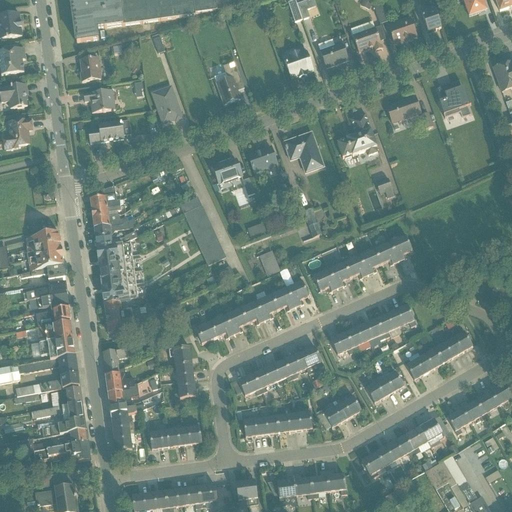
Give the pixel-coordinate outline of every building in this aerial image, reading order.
[(66,0),(73,48),(97,44),(95,32),(191,18),(191,16),(214,12),(211,0),(66,0)] [(291,0),(290,0),(296,17),(316,10),(312,0),(291,0)] [(460,0),(467,20),(486,13),(481,0),(460,0)] [(492,0),(499,17),(511,12),(511,2),(511,0),(492,0)] [(427,35),(440,30),(432,8),(419,12),(427,35)] [(0,41),(21,38),(18,14),(0,16),(0,41)] [(394,47),(417,39),(409,18),(387,26),(394,47)] [(374,52),(382,50),(375,29),(351,37),(357,55),(373,50),(374,52)] [(168,42),(161,44),(166,58),(173,55),(168,42)] [(325,71),(349,63),(341,43),(318,52),(325,71)] [(0,75),(25,73),(23,49),(0,51),(0,75)] [(290,80),(313,72),(306,50),(282,58),(290,80)] [(82,84),(101,81),(97,58),(79,61),(82,84)] [(502,95),(511,91),(511,66),(511,67),(509,62),(492,68),(502,95)] [(347,71),(334,75),(338,87),(350,83),(347,71)] [(223,108),(241,102),(232,78),(214,84),(223,108)] [(9,111),(30,108),(27,86),(0,89),(0,101),(0,104),(8,103),(9,111)] [(471,118),(468,110),(472,108),(466,91),(455,95),(452,86),(433,92),(443,121),(460,115),(462,121),(471,118)] [(162,127),(183,120),(171,87),(151,94),(162,127)] [(91,115),(114,112),(111,91),(88,95),(91,115)] [(392,126),(421,116),(415,98),(386,108),(392,126)] [(366,158),(378,154),(364,114),(348,120),(354,136),(335,143),(341,162),(364,154),(366,158)] [(441,117),(429,121),(434,135),(446,130),(441,117)] [(9,150),(29,147),(28,134),(32,133),(30,121),(5,124),(9,150)] [(89,147),(123,142),(120,123),(96,126),(97,134),(87,135),(89,147)] [(305,175),(323,169),(311,133),(281,143),(289,163),(299,160),(305,175)] [(252,176),(277,168),(270,146),(245,155),(252,176)] [(111,151),(104,156),(107,160),(114,155),(111,151)] [(217,188),(242,178),(235,160),(211,170),(217,188)] [(392,207),(394,206),(392,199),(402,195),(396,181),(383,187),(392,207)] [(50,193),(41,194),(42,203),(51,202),(50,193)] [(90,210),(105,208),(104,198),(89,201),(90,210)] [(90,210),(92,220),(107,217),(105,208),(90,210)] [(93,229),(108,226),(107,217),(92,220),(93,229)] [(93,229),(94,238),(110,236),(108,226),(93,229)] [(32,259),(61,254),(58,234),(28,239),(32,259)] [(96,249),(111,247),(110,236),(94,238),(96,249)] [(412,253),(405,237),(387,245),(394,260),(412,253)] [(379,267),(394,260),(387,245),(372,251),(379,267)] [(96,249),(97,259),(123,255),(122,246),(111,247),(96,249)] [(379,267),(372,251),(356,258),(363,273),(379,267)] [(6,273),(16,272),(15,252),(5,252),(6,273)] [(334,264),(347,260),(344,252),(331,255),(334,264)] [(32,259),(34,272),(63,267),(61,254),(32,259)] [(99,267),(125,264),(123,255),(97,259),(99,267)] [(275,283),(289,277),(280,255),(266,261),(275,283)] [(351,278),(363,273),(356,258),(344,263),(351,278)] [(351,278),(344,263),(327,270),(334,286),(351,278)] [(99,267),(100,277),(126,274),(125,264),(99,267)] [(36,284),(65,279),(63,267),(34,272),(36,284)] [(318,292),(334,286),(327,270),(311,277),(318,292)] [(101,287),(127,284),(126,274),(100,277),(101,287)] [(216,291),(223,290),(222,282),(215,283),(216,291)] [(308,298),(302,283),(285,290),(292,305),(308,298)] [(101,287),(102,297),(128,293),(127,284),(101,287)] [(483,286),(475,284),(473,291),(480,294),(483,286)] [(46,287),(48,299),(66,297),(65,285),(46,287)] [(278,311),(292,305),(285,290),(271,296),(278,311)] [(118,303),(129,301),(128,293),(102,297),(103,304),(118,303)] [(278,311),(271,296),(255,303),(262,318),(278,311)] [(49,310),(67,308),(66,297),(48,299),(49,310)] [(119,314),(118,303),(103,304),(104,315),(119,314)] [(246,325),(262,318),(255,303),(240,310),(246,325)] [(398,330),(413,323),(406,307),(391,314),(398,330)] [(51,325),(69,322),(67,310),(49,312),(51,325)] [(231,332),(246,325),(240,310),(224,317),(231,332)] [(146,312),(129,318),(132,327),(149,321),(146,312)] [(119,314),(104,315),(105,325),(120,324),(119,314)] [(398,330),(391,314),(376,321),(383,337),(398,330)] [(231,332),(224,317),(209,323),(216,339),(231,332)] [(40,328),(43,321),(35,318),(33,325),(40,328)] [(368,344),(383,337),(376,321),(360,329),(368,344)] [(201,345),(216,339),(209,323),(194,330),(201,345)] [(121,335),(120,324),(105,325),(106,336),(121,335)] [(53,346),(72,342),(69,325),(50,328),(53,346)] [(368,344),(360,329),(345,336),(352,352),(368,344)] [(457,357),(471,349),(463,334),(449,342),(457,357)] [(338,358),(352,352),(345,336),(330,343),(338,358)] [(53,346),(55,361),(75,358),(72,342),(53,346)] [(457,357),(449,342),(434,351),(442,366),(457,357)] [(305,371),(320,364),(312,348),(298,355),(305,371)] [(174,368),(190,366),(188,349),(171,351),(174,368)] [(428,373),(442,366),(434,351),(420,358),(428,373)] [(103,374),(120,373),(118,353),(101,354),(103,374)] [(305,371),(298,355),(282,363),(290,379),(305,371)] [(58,379),(78,376),(75,358),(55,361),(58,379)] [(428,373),(420,358),(405,366),(413,381),(428,373)] [(275,386),(290,379),(282,363),(267,370),(275,386)] [(174,368),(176,385),(192,382),(190,366),(174,368)] [(275,386),(267,370),(252,377),(260,393),(275,386)] [(388,397),(403,389),(396,375),(380,383),(388,397)] [(60,391),(80,388),(78,376),(58,379),(60,391)] [(107,394),(123,392),(121,376),(105,377),(107,394)] [(245,400),(260,393),(252,377),(237,384),(245,400)] [(178,401),(195,399),(192,382),(176,385),(178,401)] [(147,393),(163,393),(163,383),(147,384),(147,393)] [(388,397),(380,383),(366,391),(374,405),(388,397)] [(498,408),(511,399),(504,386),(490,394),(498,408)] [(24,402),(50,398),(48,387),(23,391),(24,402)] [(64,408),(80,405),(78,391),(62,393),(64,408)] [(107,394),(109,409),(124,407),(123,392),(107,394)] [(498,408),(490,394),(477,402),(485,416),(498,408)] [(346,422),(360,413),(351,398),(337,407),(346,422)] [(471,424),(485,416),(477,402),(463,410),(471,424)] [(64,408),(66,424),(83,421),(80,405),(64,408)] [(109,417),(125,415),(124,407),(109,409),(109,417)] [(346,422),(337,407),(323,415),(331,430),(346,422)] [(471,424),(463,410),(447,419),(455,433),(471,424)] [(294,433),(310,431),(308,414),(292,416),(294,433)] [(109,417),(112,434),(128,432),(125,415),(109,417)] [(294,433),(292,416),(275,418),(277,435),(294,433)] [(260,437),(277,435),(275,418),(258,420),(260,437)] [(260,437),(258,420),(242,422),(244,439),(260,437)] [(68,434),(84,432),(83,421),(66,424),(68,434)] [(427,444),(442,436),(433,421),(418,429),(427,444)] [(184,448),(201,446),(199,429),(182,431),(184,448)] [(427,444),(418,429),(404,438),(412,452),(427,444)] [(184,448),(182,431),(164,433),(166,450),(184,448)] [(68,434),(70,446),(86,443),(84,432),(68,434)] [(114,455),(130,453),(128,432),(112,434),(114,455)] [(147,452),(166,450),(164,433),(145,435),(147,452)] [(398,460),(412,452),(404,438),(390,445),(398,460)] [(73,465),(89,463),(86,443),(70,446),(73,465)] [(383,468),(398,460),(390,445),(375,453),(383,468)] [(23,446),(14,448),(17,460),(26,458),(23,446)] [(383,468),(375,453),(359,462),(367,477),(383,468)] [(483,504),(462,461),(447,468),(443,461),(435,464),(439,473),(435,474),(445,497),(466,487),(477,511),(496,511),(491,501),(483,504)] [(425,466),(423,472),(434,475),(436,469),(425,466)] [(511,488),(503,474),(493,480),(510,508),(511,506),(511,488)] [(329,495),(345,492),(343,476),(327,478),(329,495)] [(329,495),(327,478),(310,480),(312,497),(329,495)] [(294,499),(312,497),(310,480),(292,483),(294,499)] [(294,499),(292,483),(275,485),(278,502),(294,499)] [(247,501),(246,484),(236,485),(237,502),(247,501)] [(247,501),(256,500),(255,484),(246,484),(247,501)] [(201,506),(216,504),(214,487),(199,489),(201,506)] [(55,511),(74,511),(70,488),(52,490),(55,511)] [(201,506),(199,489),(183,491),(185,508),(201,506)] [(168,510),(185,508),(183,491),(166,493),(168,510)] [(168,510),(166,493),(149,495),(151,511),(168,510)] [(131,511),(149,511),(151,511),(149,495),(130,497),(131,511)] [(395,501),(401,509),(409,503),(402,495),(395,501)]
